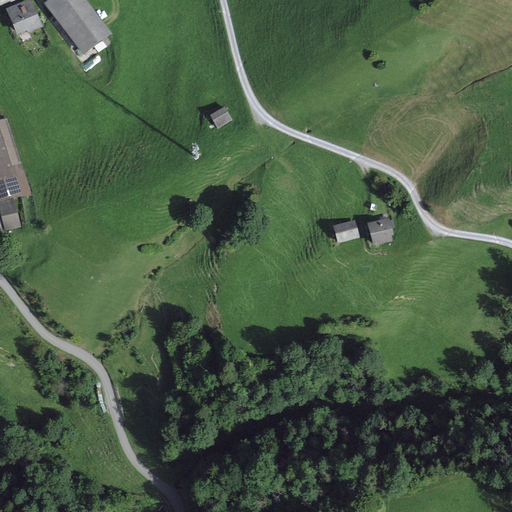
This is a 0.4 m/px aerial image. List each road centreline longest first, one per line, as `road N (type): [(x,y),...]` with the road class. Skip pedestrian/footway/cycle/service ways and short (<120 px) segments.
road 1 (track): [(511,243),(439,229),(398,174),(270,121),(251,99),(224,0)]
road 2 (unclassified): [(0,281),(46,337),(101,369),(128,452),(178,511)]
